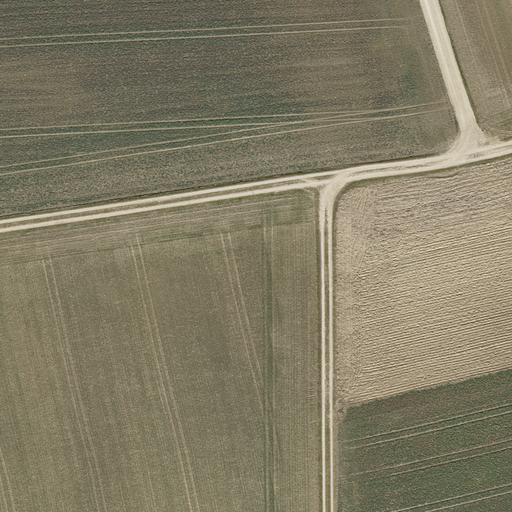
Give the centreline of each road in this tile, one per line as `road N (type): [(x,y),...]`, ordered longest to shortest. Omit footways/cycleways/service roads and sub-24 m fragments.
road 1 (track): [(511,146),(0,227)]
road 2 (track): [(328,179),(329,511)]
road 3 (track): [(479,155),(430,0)]
